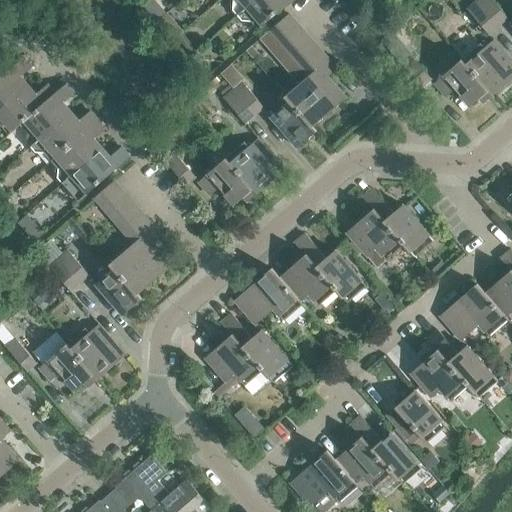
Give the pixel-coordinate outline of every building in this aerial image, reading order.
[(238,15),(254,0),(232,0),(237,5),(233,9),(238,15)] [(291,0),(254,0),(238,15),(242,20),(247,16),(258,29),(291,0)] [(476,1),(475,0),(465,0),(463,2),(489,31),(498,23),(477,0),(476,1)] [(498,23),(506,16),(492,0),(477,0),(498,23)] [(164,30),(174,22),(166,12),(156,21),(164,30)] [(270,29),(274,34),(278,39),(297,22),(290,13),(270,29)] [(306,31),(297,22),(278,39),(283,44),(286,48),(306,31)] [(283,44),(278,39),(274,34),(270,29),(259,38),(272,53),(283,44)] [(306,31),(286,48),(293,57),(313,40),(306,31)] [(463,58),(494,93),(511,77),(511,59),(494,39),(485,47),(481,43),(463,58)] [(321,49),(313,40),(293,57),(301,66),(321,49)] [(321,49),(301,66),(308,74),(328,58),(321,49)] [(421,85),(429,78),(409,54),(400,61),(421,85)] [(0,110),(30,84),(23,75),(32,66),(24,57),(0,77),(0,110)] [(313,125),(346,97),(328,76),(337,68),(328,58),(308,74),(286,93),(313,125)] [(494,93),(463,58),(434,83),(446,97),(456,88),(470,105),(480,97),(484,102),(494,93)] [(254,113),(263,105),(244,81),(234,89),(254,113)] [(38,92),(30,84),(0,110),(0,124),(9,136),(21,126),(21,125),(56,94),(48,84),(38,92)] [(31,147),(71,111),(64,103),(75,94),(67,84),(56,94),(21,125),(21,126),(31,137),(27,141),(31,147)] [(245,120),(254,113),(234,89),(225,97),(245,120)] [(317,130),(313,125),(286,93),(267,109),(299,146),(317,130)] [(51,160),(99,120),(91,111),(79,121),(71,111),(31,147),(36,152),(41,148),(51,160)] [(62,183),(103,148),(95,139),(106,129),(99,120),(51,160),(63,174),(58,178),(62,183)] [(228,156),(258,192),(285,168),(259,138),(250,145),(246,140),(228,156)] [(157,150),(166,160),(173,155),(163,144),(157,150)] [(79,202),(131,157),(122,147),(111,157),(103,148),(62,183),(79,202)] [(187,184),(196,175),(176,153),(173,155),(166,160),(187,184)] [(258,192),(228,156),(201,181),(211,193),(220,185),(236,203),(245,196),(249,200),(258,192)] [(103,207),(122,190),(114,181),(95,198),(103,207)] [(395,212),(391,207),(375,189),(364,199),(374,210),(375,210),(405,245),(415,257),(434,241),(403,205),(395,212)] [(103,207),(111,216),(130,200),(122,190),(103,207)] [(118,226),(138,209),(130,200),(111,216),(118,226)] [(126,235),(146,218),(138,209),(118,226),(126,235)] [(375,210),(374,210),(348,233),(368,256),(378,248),(388,260),(405,245),(375,210)] [(134,244),(154,227),(146,218),(126,235),(134,244)] [(155,245),(163,238),(154,227),(134,244),(112,263),(139,294),(140,293),(172,265),(155,245)] [(326,258),(322,253),(307,235),(296,244),(305,255),(306,254),(338,290),(348,302),(367,286),(336,251),(326,258)] [(511,251),(510,249),(500,258),(511,271),(511,270),(511,251)] [(79,282),(88,274),(67,250),(59,257),(79,282)] [(320,306),(338,290),(306,254),(305,255),(280,277),(279,277),(301,303),(302,303),(310,295),(320,306)] [(70,290),(79,282),(59,257),(50,265),(70,290)] [(139,294),(112,263),(93,279),(124,314),(143,298),(140,293),(139,294)] [(279,277),(280,277),(273,269),(236,300),(256,324),(274,309),(284,320),(303,304),(302,303),(301,303),(279,277)] [(486,293),(506,316),(511,311),(511,270),(511,271),(486,293)] [(506,316),(486,293),(479,284),(442,316),(462,340),(479,325),(489,336),(508,319),(506,316)] [(253,338),(249,333),(232,313),(221,323),(231,336),(233,335),(263,371),(273,383),(293,366),(261,331),(253,338)] [(73,341),(103,375),(126,356),(99,325),(90,333),(86,329),(73,341)] [(459,353),(438,329),(426,339),(437,351),(438,350),(470,386),(469,386),(479,398),(498,382),(468,346),(459,353)] [(231,336),(205,358),(226,383),(235,376),(239,381),(245,387),(263,371),(233,335),(231,336)] [(28,371),(36,363),(16,340),(7,348),(28,371)] [(103,375),(73,341),(40,369),(52,382),(61,374),(76,391),(86,383),(89,387),(103,375)] [(451,401),(469,386),(470,386),(438,350),(437,351),(411,372),(433,398),(442,390),(451,401)] [(511,372),(507,372),(503,376),(509,383),(511,380),(511,372)] [(445,427),(422,401),(414,392),(386,416),(407,439),(417,432),(427,443),(445,427)] [(381,442),(361,418),(350,427),(360,439),(362,438),(394,473),(393,473),(403,485),(421,470),(391,434),(381,442)] [(264,429),(256,420),(246,428),(254,437),(264,429)] [(0,424),(0,479),(21,462),(2,441),(11,433),(3,423),(0,424)] [(474,449),(480,444),(472,434),(465,439),(474,449)] [(357,485),(366,478),(375,489),(393,473),(394,473),(362,438),(360,439),(335,460),(357,485)] [(175,466),(161,450),(153,457),(152,456),(141,465),(139,463),(134,467),(136,469),(133,471),(168,511),(179,511),(200,494),(188,479),(170,495),(159,481),(175,466)] [(422,459),(430,469),(439,462),(430,451),(422,459)] [(357,485),(335,460),(328,452),(290,483),(311,508),(331,492),(339,502),(359,486),(357,485)] [(168,511),(133,471),(131,473),(129,471),(124,476),(126,478),(115,487),(117,489),(108,497),(121,511),(123,511),(139,499),(150,511),(168,511)] [(215,511),(200,494),(179,511),(215,511)] [(121,511),(108,497),(98,505),(97,503),(87,511),(86,511),(85,511),(83,511),(121,511)]
